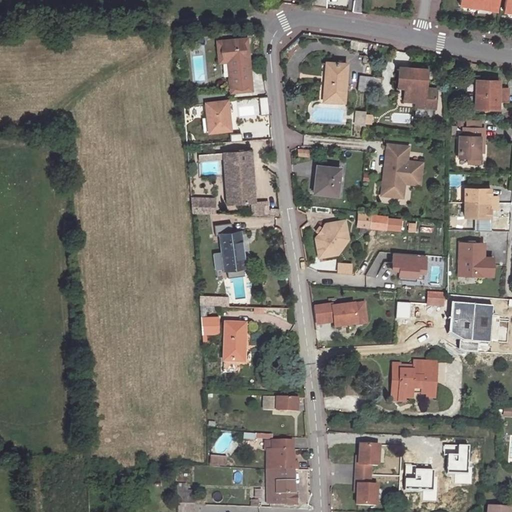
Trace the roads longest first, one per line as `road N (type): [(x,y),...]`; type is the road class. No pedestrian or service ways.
road 1 (residential): [(273,39),(320,511)]
road 2 (track): [(0,27),(252,16),(275,24)]
road 3 (residential): [(273,39),(275,24),(297,16),(418,38)]
